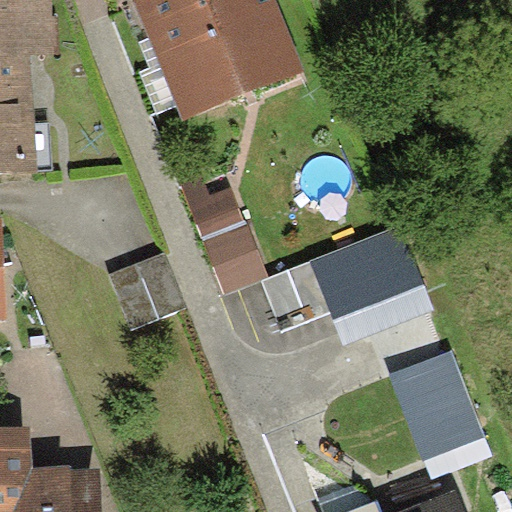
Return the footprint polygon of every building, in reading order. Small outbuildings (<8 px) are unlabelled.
[(14,0),(0,0),(0,69),(16,69),(18,53),(14,0)] [(45,0),(14,0),(18,53),(49,50),(45,0)] [(270,0),(149,0),(141,4),(188,111),(229,98),(221,75),(290,50),(270,0)] [(221,75),(229,98),(299,72),(290,50),(221,75)] [(16,69),(0,69),(0,174),(54,174),(52,127),(19,126),(16,69)] [(165,255),(114,275),(136,329),(187,309),(165,255)] [(21,481),(20,452),(0,452),(0,511),(82,511),(82,479),(21,481)]
